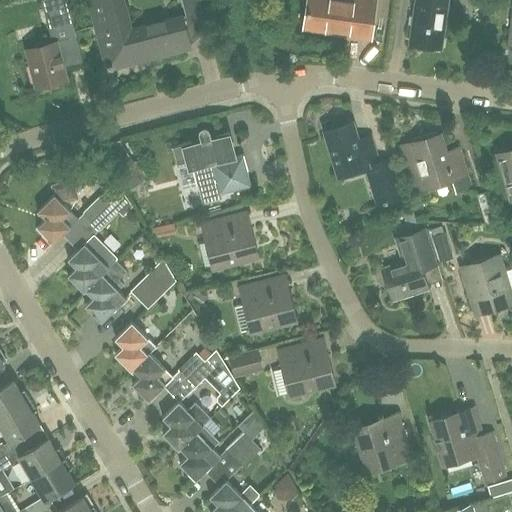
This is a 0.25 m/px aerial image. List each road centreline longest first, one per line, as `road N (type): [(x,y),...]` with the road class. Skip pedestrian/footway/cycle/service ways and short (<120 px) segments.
road 1 (residential): [(280,84),(301,204),(358,330),(383,348),(511,353)]
road 2 (residential): [(280,84),(0,152)]
road 3 (residential): [(0,266),(146,511)]
road 4 (residential): [(511,104),(331,78),(280,84)]
